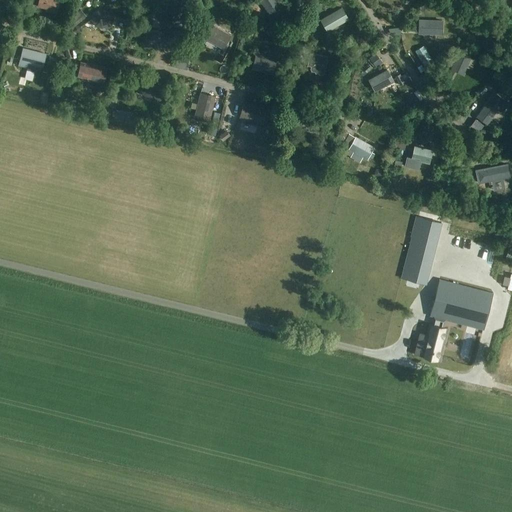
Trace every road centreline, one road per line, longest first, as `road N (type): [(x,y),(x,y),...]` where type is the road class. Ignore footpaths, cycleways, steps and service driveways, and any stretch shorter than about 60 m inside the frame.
road 1 (residential): [(377,26),(349,64),(337,100),(325,107),(0,27)]
road 2 (residential): [(377,26),(440,111),(473,138)]
